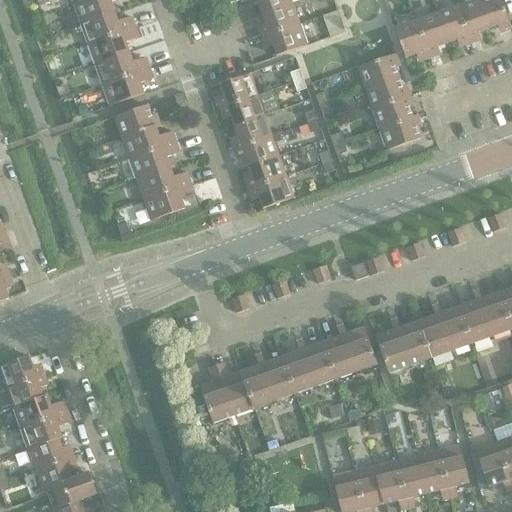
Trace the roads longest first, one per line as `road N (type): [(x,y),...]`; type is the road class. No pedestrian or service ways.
road 1 (residential): [(195,266),(224,336),(352,295),(396,292),(511,247)]
road 2 (residential): [(247,247),(511,156)]
road 3 (residential): [(247,247),(162,0)]
road 4 (unclassified): [(124,511),(53,320)]
road 5 (unclassified): [(0,175),(53,320)]
